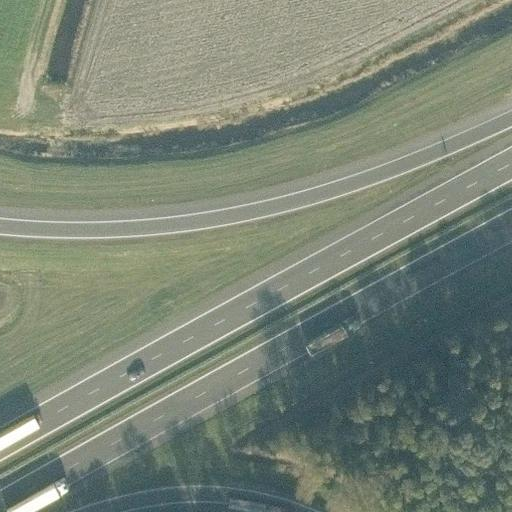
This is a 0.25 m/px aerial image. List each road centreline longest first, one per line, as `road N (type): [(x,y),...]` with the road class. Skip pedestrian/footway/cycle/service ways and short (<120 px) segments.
road 1 (motorway): [(0,505),(511,224)]
road 2 (motorway): [(511,163),(0,443)]
road 3 (motorway): [(511,114),(287,199),(179,225),(0,226)]
road 4 (motorway): [(96,511),(192,494),(296,511)]
